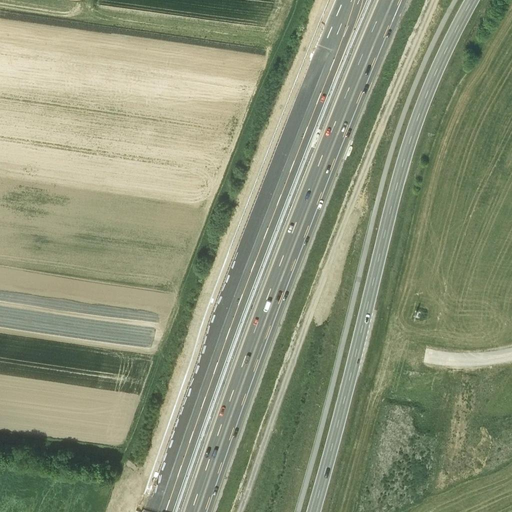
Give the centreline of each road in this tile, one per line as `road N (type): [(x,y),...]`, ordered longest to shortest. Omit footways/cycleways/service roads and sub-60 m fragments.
road 1 (motorway): [(190,511),(386,0)]
road 2 (tertiary): [(313,511),(410,141),(473,0)]
road 3 (motorway): [(339,43),(161,511)]
